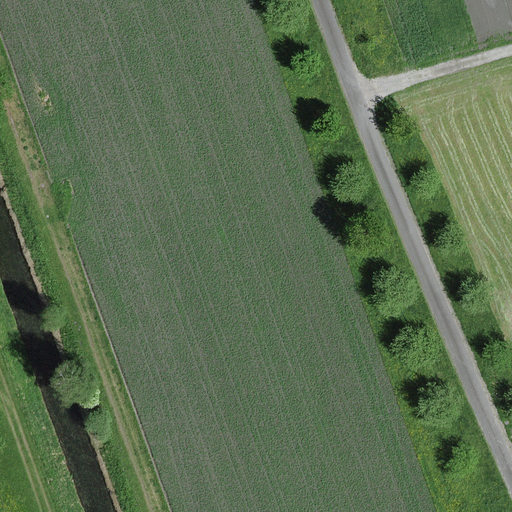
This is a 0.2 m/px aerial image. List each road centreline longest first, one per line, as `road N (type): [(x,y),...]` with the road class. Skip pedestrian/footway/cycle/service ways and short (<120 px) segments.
road 1 (track): [(511,463),(409,235),(326,0)]
road 2 (track): [(358,95),(511,51)]
